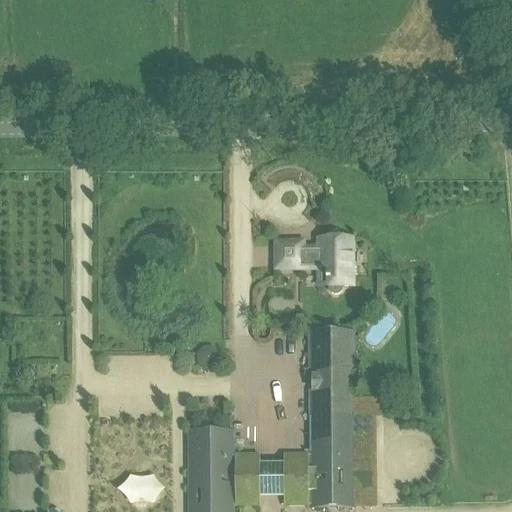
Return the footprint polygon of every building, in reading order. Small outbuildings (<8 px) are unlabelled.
[(319,287),(330,287),(330,294),(334,296),(337,296),(341,294),(341,287),(352,287),(352,239),(318,240),(318,249),(302,249),(302,243),(276,243),(276,270),(318,269),(319,287)] [(311,511),(353,511),(353,508),(353,402),(352,333),(310,334),(311,459),(283,459),(283,468),(258,468),(258,459),(232,459),(231,436),(189,436),(189,511),(231,511),(232,508),(259,508),(259,502),(283,501),(283,508),(311,508),(311,511)] [(197,362),(204,369),(213,369),(220,362),(220,353),(213,346),(204,346),(197,352),(197,362)] [(178,374),(177,348),(158,349),(141,350),(142,375),(178,374)] [(36,364),(37,379),(52,379),(51,364),(36,364)] [(382,402),(353,402),(353,508),(374,508),(373,417),(383,417),(382,402)]
